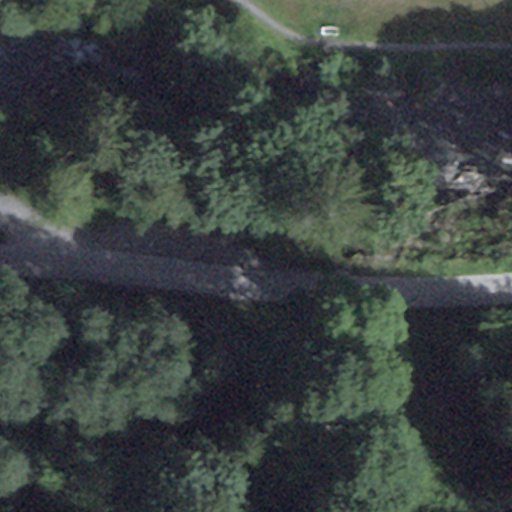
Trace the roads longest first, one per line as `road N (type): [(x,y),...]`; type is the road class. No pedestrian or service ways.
road 1 (unclassified): [(511,285),(224,289),(0,261)]
road 2 (track): [(224,289),(0,215)]
